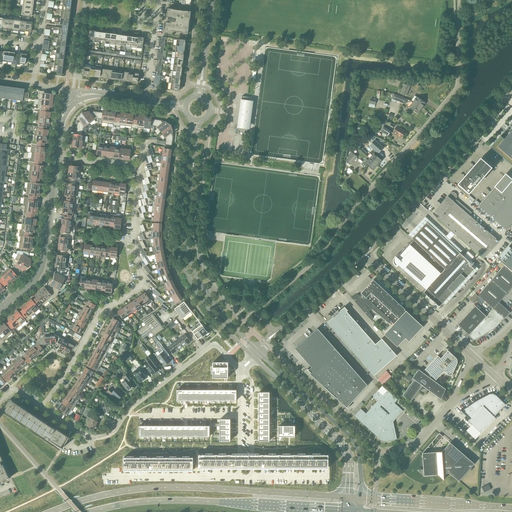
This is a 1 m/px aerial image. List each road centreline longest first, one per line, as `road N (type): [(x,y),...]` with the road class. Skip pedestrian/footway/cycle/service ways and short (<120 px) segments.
road 1 (residential): [(275,333),(255,311),(314,260),(455,92),(458,0)]
road 2 (primary): [(346,496),(153,488),(51,511)]
road 3 (tertiary): [(191,118),(178,231),(183,262),(205,304),(253,357)]
road 4 (primary): [(90,511),(168,500),(345,510)]
road 5 (tertiary): [(254,348),(207,295),(186,244),(200,120)]
road 6 (residential): [(43,409),(75,432),(103,437),(212,345),(240,370)]
road 7 (unclassified): [(363,253),(511,85)]
road 8 (tertiary): [(361,498),(351,437),(259,353)]
road 9 (tertiary): [(253,357),(339,440),(349,462),(346,496)]
road 10 (tertiary): [(0,309),(42,266),(56,157)]
road 11 (residential): [(43,409),(99,315),(143,284)]
road 12 (unclassified): [(473,356),(363,253)]
road 13 (primary): [(511,507),(361,498)]
road 14 (residential): [(102,476),(239,476)]
